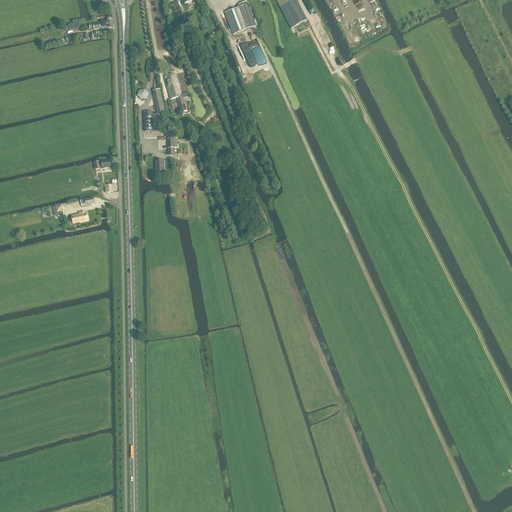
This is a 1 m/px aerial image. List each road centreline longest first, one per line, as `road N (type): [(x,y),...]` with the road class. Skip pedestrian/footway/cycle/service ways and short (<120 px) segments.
road 1 (primary): [(134,511),(123,16)]
road 2 (track): [(299,0),(511,402)]
road 3 (unclassified): [(103,0),(112,7),(116,37),(120,218)]
